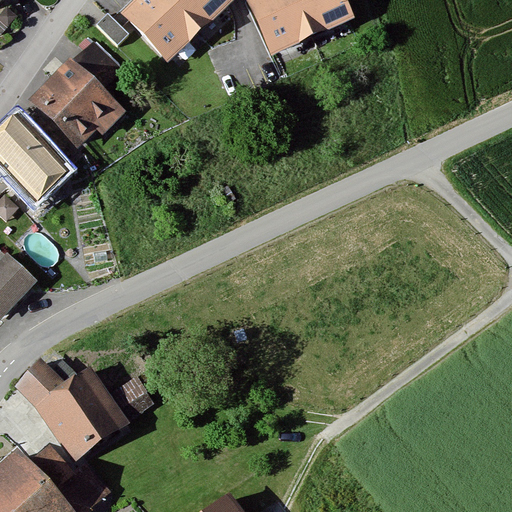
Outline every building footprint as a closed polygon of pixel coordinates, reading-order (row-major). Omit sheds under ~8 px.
[(229,0),(142,0),(126,16),(169,61),(231,2),(229,0)] [(341,0),(249,0),(274,57),(351,23),(341,0)] [(114,7),(99,21),(120,43),(134,29),(114,7)] [(70,64),(28,108),(76,153),(118,109),(70,64)] [(62,178),(9,122),(0,130),(0,177),(29,208),(62,178)] [(0,321),(36,285),(7,257),(0,264),(0,321)] [(66,382),(39,362),(14,392),(42,416),(72,466),(128,430),(88,369),(66,382)] [(131,381),(116,389),(128,411),(143,402),(131,381)] [(0,511),(92,511),(108,496),(86,468),(71,479),(42,443),(0,474),(0,511)] [(237,511),(226,497),(207,511),(237,511)]
